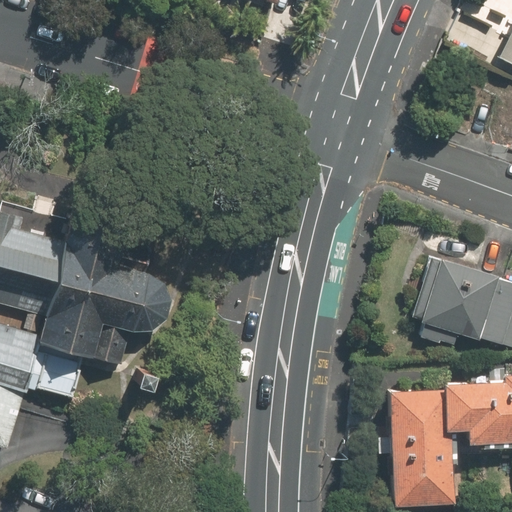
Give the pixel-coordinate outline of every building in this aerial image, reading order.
[(511,0),(482,0),(481,5),(508,18),(487,60),(511,72),(511,0)] [(511,85),(496,77),(485,98),(508,109),(493,138),(511,148),(511,85)] [(63,215),(0,197),(0,444),(4,445),(35,333),(118,356),(127,323),(148,323),(161,310),(166,293),(160,277),(147,265),(113,254),(122,219),(66,204),(63,215)] [(402,320),(416,324),(411,339),(447,351),(452,335),(496,349),(511,300),(511,282),(423,255),(402,320)] [(425,393),(372,392),(369,509),(437,511),(439,432),(451,433),(451,444),(511,446),(511,373),(480,372),(480,384),(425,383),(425,393)]
